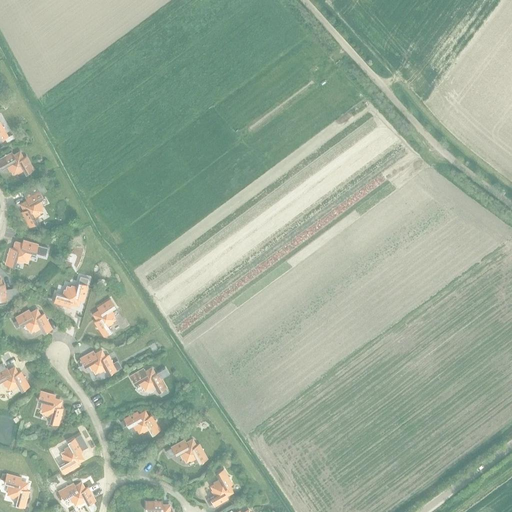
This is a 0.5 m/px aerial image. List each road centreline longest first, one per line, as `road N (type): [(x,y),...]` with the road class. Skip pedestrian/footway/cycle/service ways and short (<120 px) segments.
road 1 (unclassified): [(511,205),(440,149),(305,0)]
road 2 (residential): [(109,479),(99,428),(57,359)]
